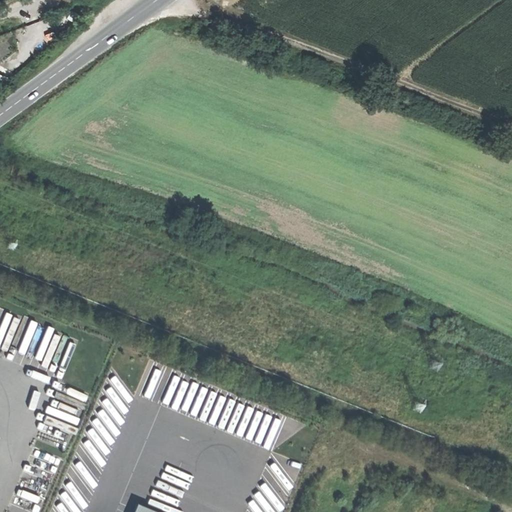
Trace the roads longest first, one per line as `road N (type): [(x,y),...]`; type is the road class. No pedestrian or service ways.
road 1 (track): [(184,0),(196,16),(511,131)]
road 2 (primary): [(0,113),(154,0)]
